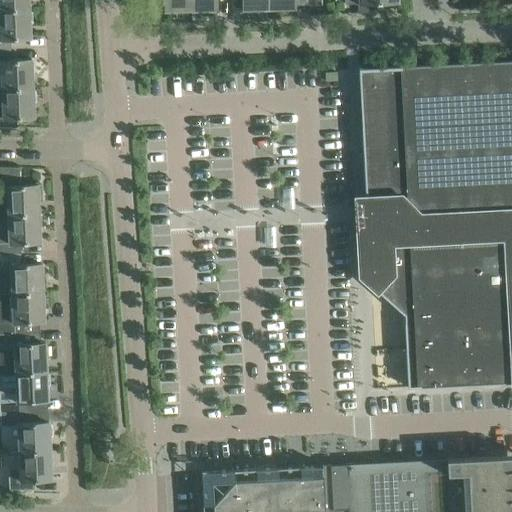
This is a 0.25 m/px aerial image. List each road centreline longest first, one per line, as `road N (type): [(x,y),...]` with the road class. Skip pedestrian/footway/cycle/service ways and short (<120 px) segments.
road 1 (residential): [(76,511),(61,147)]
road 2 (residential): [(145,511),(119,149)]
road 3 (residential): [(111,52),(433,33)]
road 4 (residential): [(61,147),(54,0)]
road 5 (unknown): [(186,317),(318,305)]
